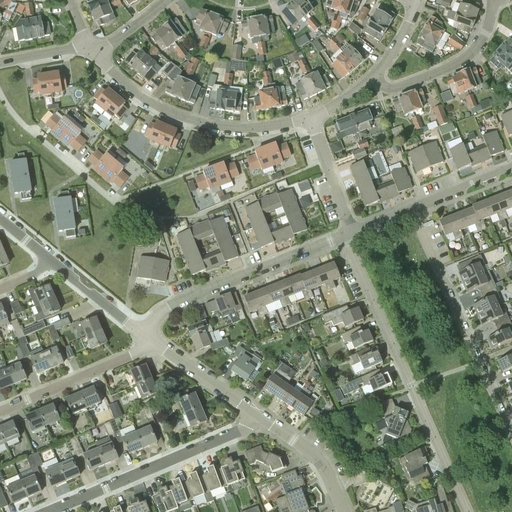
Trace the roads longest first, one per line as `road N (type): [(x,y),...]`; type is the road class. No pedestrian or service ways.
road 1 (residential): [(467,511),(346,236)]
road 2 (residential): [(410,208),(511,434)]
road 3 (residential): [(308,116),(245,128),(181,118),(124,86),(90,46)]
road 4 (residential): [(256,414),(237,433),(49,511)]
road 5 (residential): [(143,332),(176,303),(346,236)]
road 6 (residential): [(159,344),(0,412)]
road 7 (residential): [(370,75),(393,87),(448,65),(475,47),(492,3)]
road 8 (residential): [(112,201),(25,127),(0,93)]
road 9 (residential): [(344,511),(317,459),(256,414)]
road 10 (residential): [(355,232),(308,116)]
road 11 (residential): [(143,332),(48,258)]
